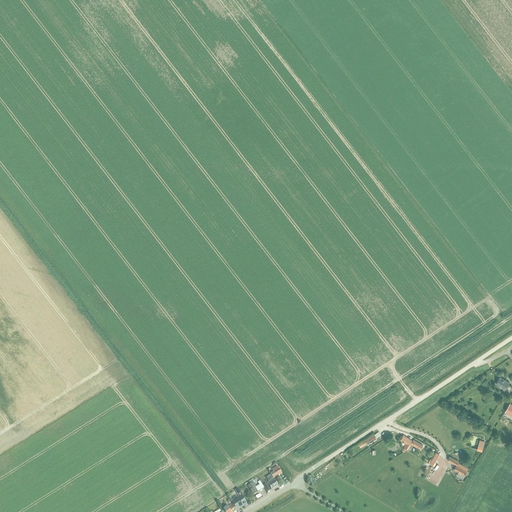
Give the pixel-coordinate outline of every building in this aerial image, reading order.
[(496,384),(506,389),(510,383),(500,377),(496,384)] [(362,442),(364,446),(368,443),(368,444),(377,438),(374,434),(365,440),(362,442)] [(400,440),(406,443),(404,446),(405,447),(403,449),(406,450),(412,441),(403,435),(400,440)] [(413,445),(421,449),(423,445),(413,440),(409,448),(411,449),(413,445)] [(459,472),(458,474),(458,475),(458,476),(459,477),(460,478),(461,478),(462,478),(463,477),(464,475),(464,474),(467,476),(469,472),(467,470),(468,468),(461,465),(458,463),(458,462),(450,457),(448,461),(456,465),(454,469),(459,472)] [(273,479),(282,474),(277,467),(269,472),(271,475),(273,479),(267,483),(272,490),(278,486),(273,479)] [(248,487),(253,496),(258,493),(262,490),(264,489),(259,481),(257,482),(259,486),(257,487),(255,484),(253,485),(253,484),(250,486),(249,485),(248,486),(248,487)] [(232,504),(237,511),(246,505),(241,498),(232,504)]
